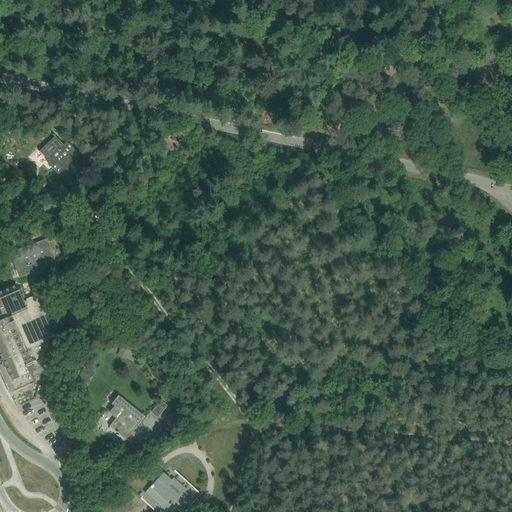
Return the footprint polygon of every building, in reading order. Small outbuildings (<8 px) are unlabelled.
[(80,154),(69,143),(65,147),(55,136),(41,149),(39,151),(48,160),(46,162),(50,166),(58,175),(80,154)] [(29,246),(33,258),(36,267),(39,265),(41,270),(57,264),(49,242),(48,238),(29,246)] [(19,277),(28,274),(34,272),(33,268),(36,267),(33,258),(29,246),(10,253),(14,265),(19,277)] [(40,380),(42,370),(47,349),(51,347),(48,340),(29,298),(24,300),(17,285),(0,292),(0,353),(3,360),(0,361),(0,362),(0,369),(10,393),(15,395),(32,387),(34,382),(40,380)] [(29,298),(48,340),(59,335),(41,293),(29,298)] [(70,311),(61,315),(65,326),(75,322),(70,311)] [(120,347),(117,356),(126,360),(129,350),(120,347)] [(78,378),(87,383),(93,372),(84,367),(78,378)] [(126,440),(127,438),(145,416),(118,395),(112,404),(114,406),(109,413),(116,418),(110,426),(126,440)] [(160,400),(152,413),(159,417),(167,404),(160,400)] [(184,511),(201,494),(194,487),(185,479),(184,480),(174,471),(170,475),(163,468),(149,484),(151,486),(140,498),(155,511),(171,511),(175,507),(180,511),(184,511)]
